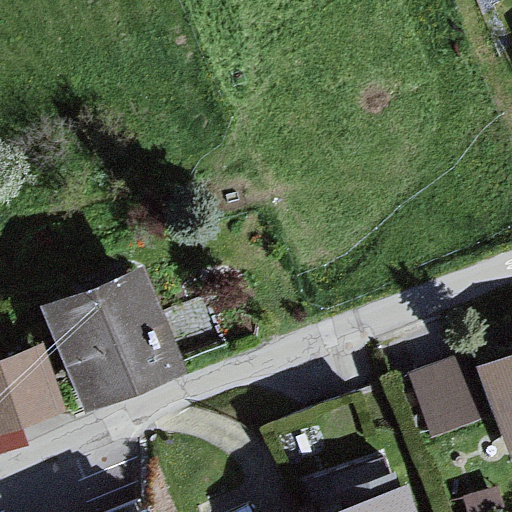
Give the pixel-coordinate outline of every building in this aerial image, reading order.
[(145,263),(41,299),(82,411),(185,372),(145,263)] [(41,345),(0,356),(0,432),(57,419),(41,345)] [(463,351),(410,369),(432,434),(485,416),(463,351)] [(511,351),(479,364),(511,447),(511,351)] [(157,511),(146,483),(72,511),(157,511)] [(411,511),(403,485),(324,511),(411,511)]
